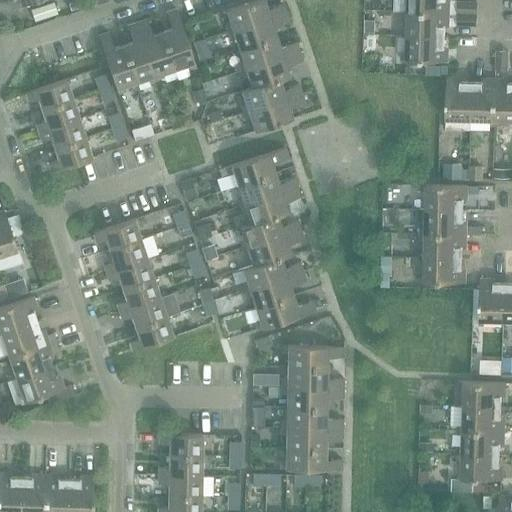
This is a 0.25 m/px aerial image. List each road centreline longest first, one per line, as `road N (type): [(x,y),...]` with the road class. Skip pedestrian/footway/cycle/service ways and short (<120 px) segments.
road 1 (residential): [(122,433),(47,211),(9,172)]
road 2 (residential): [(9,46),(134,0)]
road 3 (residential): [(0,429),(122,433)]
